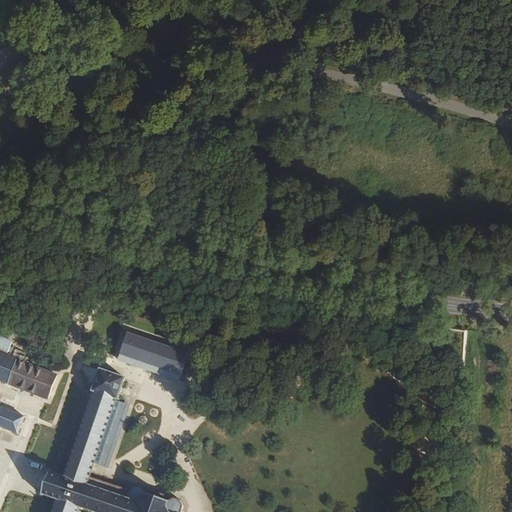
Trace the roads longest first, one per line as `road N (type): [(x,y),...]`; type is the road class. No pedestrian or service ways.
road 1 (track): [(511,125),(171,32),(81,27),(22,43),(0,62)]
road 2 (primary): [(0,187),(447,309),(511,317)]
